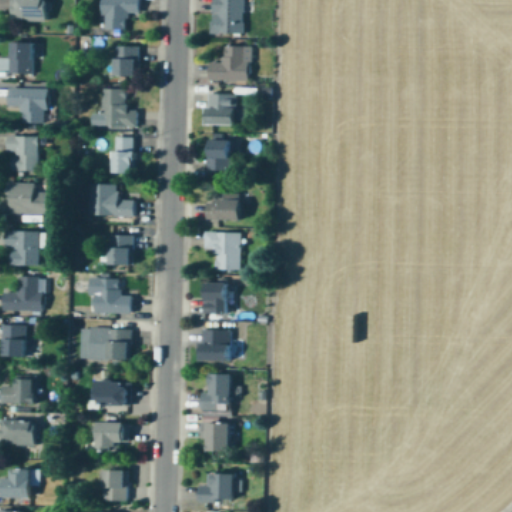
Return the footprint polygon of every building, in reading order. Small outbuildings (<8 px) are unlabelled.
[(14,0),(14,20),(49,20),(49,0),(14,0)] [(140,0),(103,0),(103,29),(128,29),(129,13),(140,13),(140,0)] [(244,33),(244,0),(212,0),(212,33),(244,33)] [(34,73),(34,42),(11,42),(11,73),(34,73)] [(115,45),(115,76),(138,76),(138,45),(115,45)] [(224,62),(210,62),(210,81),(249,81),(249,45),(224,45),(224,62)] [(9,107),(23,107),(23,125),(48,125),(48,88),(9,88),(9,107)] [(137,126),(137,108),(126,108),(126,89),(102,89),(102,126),(137,126)] [(209,125),(237,125),(237,94),(209,94),(209,125)] [(39,171),(39,137),(9,137),(9,171),(39,171)] [(136,138),(115,138),(115,174),(136,174),(136,138)] [(209,139),(209,171),(233,171),(234,139),(209,139)] [(9,184),(9,215),(49,215),(49,184),(9,184)] [(135,217),(135,200),(119,200),(119,185),(88,184),(88,217),(135,217)] [(243,220),(243,194),(209,194),(209,220),(243,220)] [(39,267),(39,232),(6,232),(6,248),(11,248),(11,267),(39,267)] [(216,270),(241,270),(242,233),(205,233),(204,250),(216,250),(216,270)] [(134,266),(134,236),(111,236),(111,266),(134,266)] [(3,312),(44,312),(44,277),(19,277),(19,292),(3,292),(3,312)] [(121,280),(96,280),(96,314),(133,314),(133,295),(121,295),(121,280)] [(228,283),(206,283),(206,319),(228,319),(228,283)] [(27,325),(3,325),(3,357),(27,357),(27,325)] [(132,329),(80,329),(80,360),(132,360),(132,329)] [(231,361),(231,330),(203,330),(203,361),(231,361)] [(202,410),(233,410),(233,374),(211,374),(211,393),(202,393),(202,410)] [(14,386),(3,386),(3,405),(36,405),(36,377),(14,377),(14,386)] [(96,381),(96,406),(130,406),(130,381),(96,381)] [(231,453),(231,422),(220,422),(220,418),(207,418),(207,453),(231,453)] [(39,421),(3,421),(3,445),(39,445),(39,421)] [(128,423),(99,423),(99,450),(128,450),(128,423)] [(32,471),(6,471),(6,498),(32,498),(32,471)] [(129,501),(129,471),(105,471),(105,501),(129,501)] [(200,485),(200,503),(236,503),(236,475),(212,475),(212,485),(200,485)]
